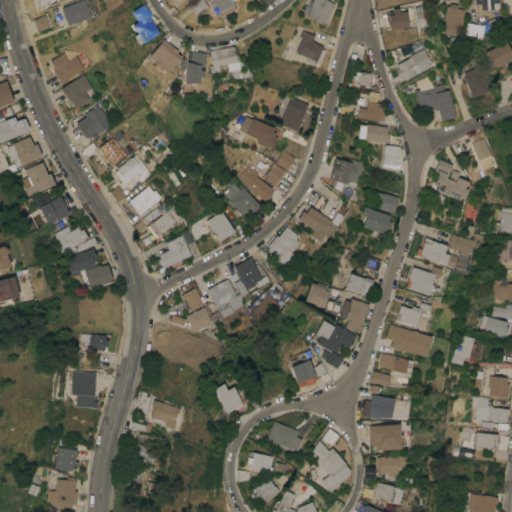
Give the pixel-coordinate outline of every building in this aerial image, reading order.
[(80,0),(85,0),(92,17),(84,20),(84,19),(82,20),(82,21),(79,22),(78,21),(68,25),(65,18),(64,18),(63,15),(64,15),(61,8),(80,0)] [(198,15),(191,5),(197,0),(204,0),(209,7),(198,15)] [(214,15),(213,15),(207,1),(206,0),(230,0),(235,10),(215,19),(214,15)] [(325,22),(315,20),(308,15),(312,6),(304,2),(305,0),(328,0),(334,4),(330,13),(329,13),(325,22)] [(475,9),(475,2),(474,2),(474,0),(499,0),(502,14),(504,13),(505,23),(488,30),(485,22),(495,17),(491,9),(475,9)] [(460,30),(455,29),(454,35),(443,33),(444,27),(442,27),(446,5),(449,6),(449,3),(458,5),(457,8),(465,10),(460,30)] [(159,33),(142,43),(131,25),(137,22),(131,12),(144,4),(151,16),(149,17),(159,33)] [(389,29),(389,27),(388,27),(387,21),(386,21),(385,15),(393,14),(392,9),(404,7),(405,11),(406,11),(408,26),(389,29)] [(45,15),(50,27),(37,32),(33,19),(45,15)] [(476,24),(469,49),(458,46),(460,38),(461,38),(465,21),(476,24)] [(295,52),(302,38),(299,36),(303,30),(315,36),(312,41),(316,42),(316,43),(323,47),(316,62),(295,52)] [(288,43),(291,37),(296,40),(292,46),(288,43)] [(162,68),(161,70),(153,63),(154,61),(148,56),(163,38),(177,51),(176,53),(181,57),(167,73),(162,68)] [(505,42),(511,56),(511,59),(492,68),(484,51),(505,42)] [(234,53),(238,53),(239,61),(246,60),(249,76),(233,79),(232,71),(228,72),(227,63),(220,65),(218,65),(218,68),(212,69),(209,51),(233,46),(234,53)] [(288,57),(282,55),(285,47),(291,50),(288,57)] [(404,80),(402,76),(399,77),(395,70),(397,68),(395,64),(410,56),(410,55),(423,48),(430,62),(429,62),(430,66),(404,80)] [(64,49),(76,51),(76,55),(84,69),(61,83),(53,70),(55,69),(50,61),(64,52),(64,49)] [(206,53),(203,67),(199,67),(199,70),(203,70),(202,76),(198,76),(197,84),(182,81),(183,71),(178,71),(181,58),(185,59),(187,51),(191,52),(191,51),(206,53)] [(488,90),(471,97),(463,77),(465,77),(463,72),(468,70),(467,67),(473,65),(474,68),(478,67),(488,90)] [(355,72),(370,74),(369,85),(354,84),(355,72)] [(84,74),(92,87),(85,92),(89,100),(75,108),(70,100),(68,101),(60,88),(84,74)] [(415,90),(419,89),(415,81),(428,75),(432,86),(443,83),(445,90),(448,90),(451,104),(452,103),(455,117),(440,120),(438,109),(435,110),(435,109),(428,110),(428,111),(420,112),(415,90)] [(0,82),(6,81),(13,102),(0,106),(0,82)] [(379,93),(378,99),(377,99),(376,102),(382,103),(382,104),(386,105),(383,121),(379,120),(379,121),(357,117),(359,107),(366,108),(369,91),(379,93)] [(296,131),(279,123),(288,104),(281,101),(284,94),(308,104),(296,131)] [(86,116),(84,114),(98,105),(111,124),(97,133),(96,131),(86,138),(84,136),(84,137),(81,133),(81,132),(80,130),(79,130),(76,126),(77,126),(75,123),(86,116)] [(252,119),(252,118),(273,128),(272,131),(275,133),(274,136),(277,137),(272,148),(266,146),(266,147),(257,142),(258,140),(245,134),(245,132),(239,129),(245,115),(252,119)] [(0,143),(0,117),(3,116),(5,120),(14,116),(16,121),(20,119),(21,120),(24,118),(29,129),(25,130),(26,132),(0,143)] [(387,127),(386,133),(390,133),(388,143),(363,139),(364,138),(357,137),(359,124),(365,125),(366,124),(387,127)] [(16,168),(7,147),(12,144),(29,136),(33,145),(36,143),(42,156),(16,168)] [(125,154),(110,166),(105,159),(103,160),(101,157),(103,155),(97,148),(112,137),(125,154)] [(489,154),(492,164),(483,169),(480,163),(479,164),(471,146),(469,147),(468,144),(482,137),(489,154)] [(396,169),(381,167),(383,145),(399,146),(396,169)] [(287,170),(276,163),(284,150),(295,158),(287,170)] [(269,157),(272,152),(278,156),(275,161),(269,157)] [(136,154),(150,174),(140,182),(137,177),(138,176),(137,176),(132,179),(132,178),(126,182),(127,182),(121,186),(119,183),(121,182),(114,172),(117,170),(116,168),(136,154)] [(350,162),(351,159),(362,162),(355,185),(346,182),(346,184),(329,179),(336,158),(350,162)] [(436,190),(438,185),(434,183),(439,173),(434,171),(439,159),(452,165),(446,178),(448,179),(452,169),(460,173),(458,177),(467,181),(464,188),(468,190),(463,199),(460,198),(459,200),(436,190)] [(28,196),(24,188),(31,185),(31,184),(30,184),(28,180),(29,180),(25,169),(42,162),(47,174),(50,173),(54,185),(28,196)] [(275,185),(264,177),(274,163),(286,170),(275,185)] [(271,191),(273,193),(266,202),(249,189),(250,188),(246,184),(238,177),(247,165),(257,173),(255,175),(273,189),(271,191)] [(221,192),(232,182),(238,189),(227,199),(221,192)] [(110,191),(119,185),(125,195),(116,201),(110,191)] [(128,200),(148,185),(158,199),(146,208),(148,211),(142,216),(140,214),(139,215),(128,200)] [(260,205),(253,211),(249,207),(241,215),(227,200),(242,186),(260,205)] [(49,224),(40,207),(36,209),(30,198),(46,190),(51,200),(59,196),(61,201),(65,199),(68,205),(64,207),(68,214),(49,224)] [(393,213),(377,208),(380,199),(375,197),(377,192),(381,193),(381,192),(398,197),(393,213)] [(298,219),(303,210),(306,212),(310,206),(334,222),(333,222),(337,225),(328,237),(325,235),(320,242),(310,235),(314,230),(298,219)] [(369,208),(369,209),(390,215),(388,220),(392,221),(389,230),(386,228),(384,233),(362,226),(365,216),(361,215),(363,206),(369,208)] [(157,236),(148,225),(144,227),(139,220),(156,207),(161,214),(167,210),(176,223),(157,236)] [(501,207),(511,207),(511,233),(499,233),(501,207)] [(234,231),(220,241),(213,231),(212,231),(209,226),(210,225),(206,220),(221,211),(234,231)] [(459,225),(473,226),(471,237),(458,235),(459,225)] [(54,233),(68,226),(70,230),(78,227),(80,231),(83,229),(87,237),(84,239),(84,240),(74,245),(76,250),(65,254),(54,233)] [(287,226),(298,235),(296,238),(300,242),(291,251),(297,256),(289,266),(279,258),(277,262),(265,252),(269,248),(267,246),(277,235),(278,236),(287,226)] [(180,233),(188,229),(193,241),(185,244),(180,233)] [(471,239),(467,256),(465,256),(464,260),(466,260),(463,272),(454,270),(457,257),(458,258),(459,254),(458,254),(458,251),(447,247),(450,234),(471,239)] [(163,268),(161,264),(159,265),(156,259),(158,258),(157,255),(168,250),(164,243),(181,235),(190,255),(163,268)] [(446,245),(444,252),(448,254),(449,253),(457,256),(453,267),(415,254),(417,247),(421,249),(425,237),(446,245)] [(511,239),(511,259),(496,259),(497,239),(511,239)] [(0,246),(2,246),(3,248),(5,247),(7,253),(5,254),(10,265),(0,269),(0,246)] [(92,248),(95,257),(96,261),(93,261),(94,265),(79,271),(83,284),(76,286),(71,271),(72,271),(67,257),(71,256),(71,255),(92,248)] [(380,261),(376,271),(363,266),(367,256),(380,261)] [(228,278),(237,295),(239,294),(236,286),(242,283),(239,278),(234,281),(231,276),(237,272),(234,266),(251,257),(262,278),(256,281),(257,284),(247,289),(253,300),(251,303),(247,303),(234,310),(231,306),(224,309),(219,300),(215,303),(208,289),(228,278)] [(107,281),(107,282),(104,283),(104,282),(89,287),(84,270),(95,266),(94,265),(97,264),(97,265),(100,264),(101,266),(107,264),(112,279),(107,281)] [(430,273),(432,266),(441,269),(439,276),(434,275),(428,294),(405,287),(412,267),(430,273)] [(349,273),(364,278),(365,277),(372,279),(367,295),(345,288),(349,273)] [(18,296),(0,301),(0,279),(13,276),(18,296)] [(511,298),(502,298),(502,301),(497,301),(497,298),(493,298),(493,294),(492,294),(493,279),(500,279),(500,277),(506,278),(506,283),(511,283),(511,298)] [(310,282),(326,287),(325,290),(330,291),(327,298),(340,303),(336,315),(323,310),(323,309),(314,306),(315,304),(304,300),(310,282)] [(204,304),(191,311),(185,299),(183,300),(181,295),(183,294),(182,294),(195,287),(204,304)] [(268,293),(278,303),(261,322),(251,312),(268,293)] [(368,304),(361,326),(363,326),(361,332),(359,331),(359,333),(344,327),(346,321),(343,320),(344,317),(339,316),(344,299),(349,301),(350,298),(368,304)] [(410,308),(411,306),(418,308),(420,302),(429,305),(427,311),(422,309),(420,314),(419,313),(418,316),(425,318),(422,328),(395,320),(400,305),(410,308)] [(511,319),(491,316),(493,306),(505,307),(506,304),(511,304),(511,319)] [(201,328),(198,329),(198,328),(194,330),(193,330),(192,329),(185,316),(193,312),(192,311),(195,310),(195,311),(205,306),(212,321),(200,327),(201,328)] [(507,321),(505,326),(508,327),(506,336),(496,333),(495,336),(479,331),(483,315),(507,321)] [(315,342),(319,335),(315,333),(322,320),(333,326),(335,323),(355,335),(353,337),(354,338),(349,346),(348,346),(347,349),(340,345),(336,353),(331,350),(330,351),(315,342)] [(412,330),(412,329),(417,331),(417,332),(431,336),(427,347),(428,348),(428,349),(427,353),(426,353),(425,353),(424,357),(408,352),(389,347),(391,340),(385,338),(389,323),(412,330)] [(104,334),(104,349),(83,348),(83,342),(80,342),(80,333),(104,334)] [(473,338),(471,343),(475,344),(473,350),(476,350),(473,362),(463,359),(461,364),(450,361),(458,334),(473,338)] [(502,350),(489,346),(484,362),(498,366),(502,350)] [(325,361),(326,359),(320,356),(324,349),(330,352),(331,351),(343,358),(337,368),(325,361)] [(316,382),(306,386),(305,384),(304,384),(304,386),(300,387),(299,386),(297,387),(290,367),(291,366),(287,357),(304,350),(316,382)] [(408,360),(405,373),(401,372),(392,371),(392,370),(380,367),(381,366),(379,366),(381,353),(383,353),(408,360)] [(314,366),(319,362),(325,371),(319,375),(314,366)] [(74,406),(93,407),(95,372),(70,371),(69,394),(75,394),(74,406)] [(389,375),(386,386),(369,381),(372,371),(389,375)] [(507,377),(506,382),(509,383),(507,397),(489,395),(490,386),(489,386),(490,375),(507,377)] [(232,386),(242,404),(241,405),(242,406),(227,415),(212,389),(222,383),(226,389),(232,386)] [(367,391),(368,385),(377,387),(376,393),(367,391)] [(146,415),(135,412),(141,391),(152,395),(146,415)] [(394,398),(390,417),(367,417),(369,410),(368,410),(371,394),(394,398)] [(475,419),(476,407),(471,407),(472,395),(482,396),(482,397),(488,397),(488,405),(492,405),(492,407),(508,409),(506,422),(475,419)] [(153,409),(150,408),(153,400),(162,403),(163,399),(176,403),(175,406),(178,407),(173,422),(175,422),(173,428),(149,421),(153,409)] [(298,430),(296,436),(302,439),(297,450),(292,448),(291,449),(266,440),(273,421),(298,430)] [(144,431),(131,428),(133,422),(146,425),(144,431)] [(399,424),(400,449),(375,450),(374,442),(369,443),(368,425),(399,424)] [(497,434),(495,449),(475,447),(474,458),(458,456),(460,443),(464,429),(467,429),(468,427),(473,428),(472,431),(497,434)] [(328,428),(338,435),(330,446),(320,439),(328,428)] [(140,445),(138,445),(139,433),(167,438),(165,448),(156,446),(153,466),(137,464),(140,445)] [(329,491),(321,480),(328,474),(320,464),(318,465),(315,461),(319,458),(312,450),(318,439),(328,450),(331,447),(346,464),(345,465),(349,469),(349,474),(329,491)] [(76,455),(73,469),(57,466),(60,452),(76,455)] [(271,456),(269,467),(272,467),(271,470),(268,470),(268,472),(249,468),(250,463),(246,462),(247,457),(251,458),(252,452),(271,456)] [(403,455),(404,467),(397,467),(397,476),(387,476),(387,473),(380,473),(380,472),(377,472),(377,457),(380,457),(380,456),(403,455)] [(273,469),(274,462),(284,464),(283,471),(273,469)] [(362,466),(373,467),(373,478),(362,478),(362,466)] [(249,471),(250,480),(237,482),(235,469),(249,471)] [(52,502),(49,502),(49,494),(51,494),(51,493),(55,494),(56,479),(68,479),(68,478),(74,478),(74,480),(75,480),(74,491),(76,491),(75,504),(73,503),(73,504),(72,504),(71,511),(58,511),(59,508),(52,505),(52,502)] [(261,502),(259,497),(255,500),(252,495),(255,493),(252,488),(269,478),(274,486),(275,486),(278,491),(261,502)] [(397,488),(393,503),(376,498),(377,496),(373,495),(376,481),(397,488)] [(288,507),(295,510),(296,507),(311,501),(315,511),(270,511),(272,508),(275,510),(285,488),(293,491),(292,493),(294,494),(288,507)] [(468,511),(470,493),(493,496),(493,497),(497,497),(496,504),(494,503),(493,511),(468,511)]
